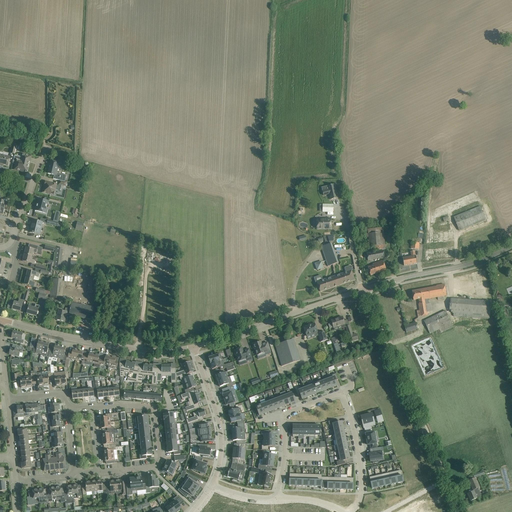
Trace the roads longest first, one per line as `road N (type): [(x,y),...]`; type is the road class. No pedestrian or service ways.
road 1 (residential): [(458,511),(363,289)]
road 2 (tertiary): [(195,346),(153,351),(0,320)]
road 3 (residential): [(280,415),(336,393),(344,397),(357,445),(352,511)]
road 4 (tertiary): [(363,289),(195,346)]
road 5 (tertiary): [(363,289),(511,246)]
road 6 (residential): [(211,484),(221,431),(195,346)]
road 7 (residential): [(91,407),(152,408),(152,467)]
